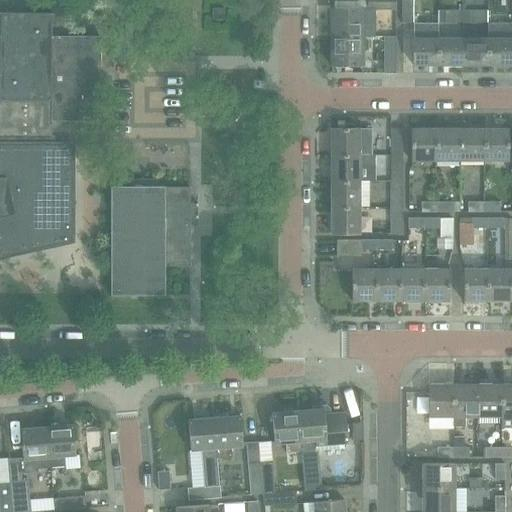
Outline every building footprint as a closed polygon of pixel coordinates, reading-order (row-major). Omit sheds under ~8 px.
[(402,24),(437,24),(437,11),(413,11),(413,0),(402,0),(402,24)] [(330,8),(330,37),(363,37),(363,8),(330,8)] [(212,9),(212,20),(224,19),(224,9),(212,9)] [(437,24),(462,24),(462,11),(437,11),(437,24)] [(462,24),(487,24),(487,11),(462,11),(462,24)] [(0,258),(0,257),(0,255),(72,239),(73,144),(54,144),(54,137),(50,137),(50,123),(52,38),(52,27),(52,13),(0,12),(0,258)] [(511,64),(511,23),(487,24),(487,39),(487,64),(511,64)] [(52,38),(50,123),(111,124),(111,76),(171,76),(172,28),(52,27),(52,38)] [(363,64),(363,44),(363,37),(330,37),(330,64),(363,64)] [(384,37),(384,43),(384,63),(395,63),(395,37),(384,37)] [(437,64),(437,39),(412,39),(412,64),(437,64)] [(437,39),(437,64),(462,64),(462,39),(437,39)] [(462,39),(462,64),(487,64),(487,39),(462,39)] [(331,156),(372,156),(372,129),(331,130),(331,156)] [(402,156),(402,129),(390,129),(390,156),(402,156)] [(435,162),(435,129),(411,129),(411,162),(435,162)] [(459,129),(435,129),(435,162),(459,162),(459,129)] [(483,129),(459,129),(459,162),(483,162),(483,129)] [(508,129),(483,129),(483,162),(508,162),(508,129)] [(372,156),(331,156),(331,181),(358,180),(375,180),(375,156),(372,156)] [(390,180),(402,180),(402,156),(390,156),(390,180)] [(189,266),(189,226),(189,219),(197,219),(197,204),(188,204),(188,188),(162,188),(162,187),(155,187),(155,180),(118,180),(118,187),(110,187),(110,296),(163,295),(163,266),(189,266)] [(331,207),(359,207),(358,180),(331,181),(331,207)] [(390,207),(402,207),(402,180),(390,180),(390,207)] [(436,213),(436,202),(421,202),(421,213),(436,213)] [(436,202),(436,213),(459,213),(459,202),(436,202)] [(483,203),(483,213),(500,213),(500,202),(483,203)] [(483,213),(483,203),(468,203),(468,213),(483,213)] [(359,207),(331,207),(332,233),(359,233),(359,207)] [(402,207),(390,207),(391,234),(402,234),(402,207)] [(424,229),(424,219),(408,219),(408,229),(424,229)] [(424,219),(424,229),(426,229),(426,234),(436,234),(436,229),(440,229),(440,239),(452,239),(452,219),(424,219)] [(488,229),(487,219),(471,219),(471,229),(488,229)] [(487,219),(488,229),(504,229),(504,219),(487,219)] [(479,232),(456,233),(457,261),(480,260),(479,232)] [(336,256),(361,257),(361,250),(376,250),(376,240),(337,240),(336,256)] [(376,240),(376,250),(392,250),(392,241),(376,240)] [(376,268),(372,268),(352,268),(352,301),(376,301),(376,268)] [(376,268),(376,301),(400,301),(400,268),(376,268)] [(400,268),(400,301),(424,301),(424,268),(400,268)] [(448,268),(424,268),(424,301),(449,301),(448,268)] [(511,268),(488,269),(488,300),(511,300),(511,268)] [(463,269),(463,281),(463,301),(488,300),(488,269),(463,269)] [(449,415),(453,415),(454,384),(429,384),(429,414),(449,415)] [(452,427),(453,427),(465,427),(465,415),(476,415),(476,384),(454,384),(453,415),(452,427)] [(476,384),(476,415),(500,415),(500,384),(476,384)] [(511,384),(500,384),(500,415),(501,415),(501,428),(511,428),(511,384)] [(298,411),(301,451),(343,448),(348,443),(345,413),(324,414),(324,409),(298,411)] [(272,413),(274,433),(275,445),(285,444),(286,452),(301,451),(298,411),(272,413)] [(217,460),(223,459),(232,458),(232,448),(244,447),(241,417),(214,419),(217,460)] [(203,461),(217,460),(214,419),(189,421),(192,452),(202,452),(203,461)] [(362,423),(351,423),(352,445),(362,445),(362,423)] [(46,428),(49,468),(65,467),(64,457),(75,456),(72,426),(46,428)] [(20,430),(22,449),(22,458),(7,460),(10,484),(9,484),(10,511),(30,511),(28,481),(22,482),(21,474),(38,472),(38,469),(49,468),(46,428),(20,430)] [(270,442),(258,443),(263,494),(274,493),(270,442)] [(247,444),(249,464),(251,495),(262,494),(263,494),(258,443),(247,444)] [(454,443),(454,448),(453,448),(453,458),(469,458),(469,449),(463,449),(463,443),(454,443)] [(436,458),(453,458),(453,448),(436,448),(436,458)] [(484,458),(500,458),(500,448),(484,448),(484,458)] [(511,458),(511,448),(500,448),(500,458),(511,458)] [(423,488),(456,488),(456,463),(423,463),(423,488)] [(505,479),(505,465),(495,465),(495,479),(505,479)] [(168,472),(156,473),(158,490),(169,489),(168,472)] [(309,478),(304,478),(306,491),(318,490),(318,487),(317,483),(315,481),(312,479),(309,478)] [(0,511),(10,511),(9,484),(0,485),(0,511)] [(191,501),(210,500),(220,499),(219,486),(190,489),(191,501)] [(422,511),(455,511),(456,488),(423,488),(422,511)] [(295,492),(274,493),(263,494),(262,494),(263,507),(296,504),(295,492)] [(495,496),(494,511),(504,511),(505,497),(495,496)] [(52,511),(61,511),(63,511),(84,510),(84,499),(52,501),(52,511)] [(247,502),(248,511),(258,511),(257,501),(247,502)] [(345,511),(345,502),(314,504),(314,511),(345,511)]
